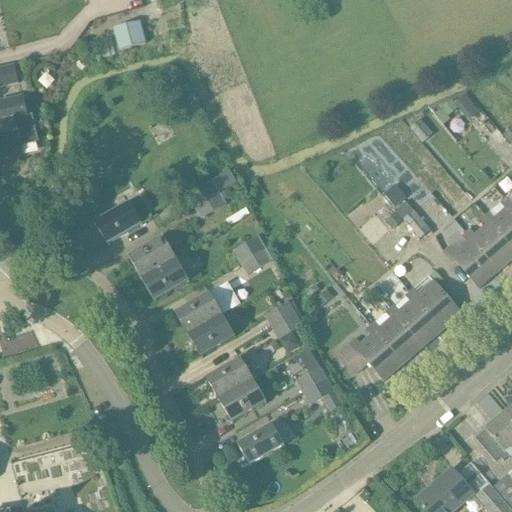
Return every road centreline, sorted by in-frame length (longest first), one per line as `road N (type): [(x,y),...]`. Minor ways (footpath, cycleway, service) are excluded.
road 1 (residential): [(212,511),(194,457),(114,295),(93,276),(43,256),(26,258),(0,282)]
road 2 (residential): [(0,301),(37,313),(77,342),(179,511)]
road 3 (residential): [(300,511),(511,346)]
